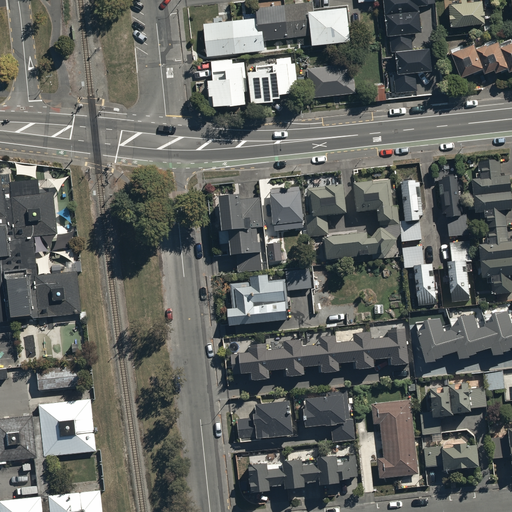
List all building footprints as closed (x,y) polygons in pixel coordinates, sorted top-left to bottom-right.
[(426,0),(380,0),(381,13),(427,10),(426,0)] [(478,0),(450,1),(451,24),(483,23),(482,0),(478,0)] [(312,4),(255,9),(256,19),(203,24),(206,58),(265,53),(264,42),(310,38),(311,48),(350,44),(347,10),(313,13),(312,4)] [(384,14),(385,47),(406,46),(406,33),(417,32),(416,12),(384,14)] [(511,40),(498,47),(509,72),(511,70),(511,40)] [(474,49),(485,75),(506,66),(495,41),(474,49)] [(449,52),(460,76),(481,67),(471,42),(449,52)] [(428,46),(394,49),(398,89),(414,88),(413,71),(430,70),(428,46)] [(349,62),(306,68),(310,98),(353,92),(349,62)] [(242,63),(207,63),(207,105),(243,104),(242,63)] [(294,69),(250,70),(252,101),(295,99),(294,69)] [(369,86),(370,103),(385,102),(385,85),(384,86),(383,83),(374,83),(374,86),(369,86)] [(501,176),(499,162),(479,163),(480,176),(476,177),(476,181),(473,182),(477,216),(484,215),(486,241),(483,241),(483,245),(479,246),(483,283),(487,282),(487,287),(490,286),(491,297),(511,294),(511,242),(511,243),(510,241),(508,241),(506,213),(511,212),(508,177),(504,178),(504,176),(501,176)] [(457,177),(442,178),(442,181),(439,182),(443,216),(446,216),(449,239),(468,237),(466,215),(461,216),(457,177)] [(416,181),(402,183),(402,186),(400,186),(405,223),(400,224),(402,242),(421,240),(418,218),(423,217),(419,182),(416,183),(416,181)] [(372,186),(353,188),(356,216),(377,214),(378,225),(391,224),(391,227),(398,226),(396,208),(392,208),(389,183),(372,185),(372,186)] [(297,187),(270,190),(271,198),(269,198),(273,228),(274,228),(275,232),(303,229),(302,225),(304,225),(300,194),(298,194),(297,187)] [(326,189),(308,191),(310,218),(308,218),(310,237),(328,235),(326,218),(347,216),(344,190),(326,191),(326,189)] [(0,320),(83,312),(79,271),(27,277),(23,240),(56,236),(51,194),(0,199),(0,320)] [(240,197),(219,199),(223,238),(229,237),(231,259),(237,258),(239,273),(261,271),(257,230),(264,229),(261,199),(240,201),(240,197)] [(399,238),(398,227),(379,229),(370,242),(367,242),(366,238),(325,242),(326,263),(382,257),(399,238)] [(451,264),(446,265),(450,302),(469,299),(465,262),(471,261),(469,238),(449,240),(451,264)] [(280,242),(267,244),(270,262),(283,260),(280,242)] [(422,245),(402,247),(404,268),(413,267),(418,306),(436,304),(432,264),(424,265),(422,245)] [(309,269),(286,271),(288,291),(312,288),(309,269)] [(250,282),(230,284),(232,308),(226,308),(228,326),(289,320),(285,279),(268,281),(267,275),(250,277),(250,282)] [(329,302),(331,329),(358,327),(356,299),(329,302)] [(439,321),(416,324),(419,336),(417,336),(426,368),(434,365),(434,363),(441,361),(440,359),(456,354),(459,364),(468,362),(467,360),(474,358),(473,356),(491,351),(493,360),(502,358),(501,355),(509,353),(508,352),(511,350),(511,321),(509,322),(507,315),(482,317),(482,322),(476,325),(474,319),(448,321),(450,326),(442,329),(439,321)] [(249,353),(231,354),(234,377),(251,375),(252,384),(269,382),(268,373),(286,372),(287,380),(304,377),(303,370),(320,368),(321,376),(339,374),(338,366),(355,364),(356,372),(374,370),(373,362),(391,360),(392,369),(409,367),(404,330),(387,332),(388,337),(371,338),(370,333),(351,335),(352,342),(336,344),(335,337),(318,339),(318,347),(300,349),(300,343),(282,345),(283,350),(267,351),(266,345),(248,346),(249,353)] [(77,370),(37,375),(39,391),(79,386),(77,370)] [(504,390),(502,373),(485,375),(487,392),(504,390)] [(432,412),(421,413),(423,436),(442,434),(440,420),(452,419),(452,416),(468,415),(468,409),(486,407),(484,387),(468,388),(468,383),(447,385),(447,388),(430,389),(432,412)] [(327,399),(306,401),(307,414),(303,414),(305,433),(332,430),(333,444),(355,441),(353,421),(350,421),(347,393),(327,396),(327,399)] [(94,453),(89,402),(36,408),(0,411),(0,462),(31,459),(35,498),(0,502),(0,511),(100,511),(98,493),(48,499),(44,458),(94,453)] [(411,402),(370,406),(373,428),(380,427),(383,459),(377,460),(379,480),(418,476),(411,402)] [(256,420),(238,422),(241,445),(294,439),(290,403),(255,407),(256,420)] [(509,437),(488,439),(490,462),(510,460),(511,469),(511,468),(511,430),(509,431),(509,437)] [(443,448),(423,449),(425,470),(444,468),(444,474),(478,471),(476,449),(467,449),(467,445),(454,447),(455,451),(443,452),(443,448)] [(356,453),(247,464),(250,499),(271,497),(270,490),(285,488),(286,494),(305,492),(304,487),(320,485),(320,490),(339,488),(338,483),(359,481),(356,453)]
